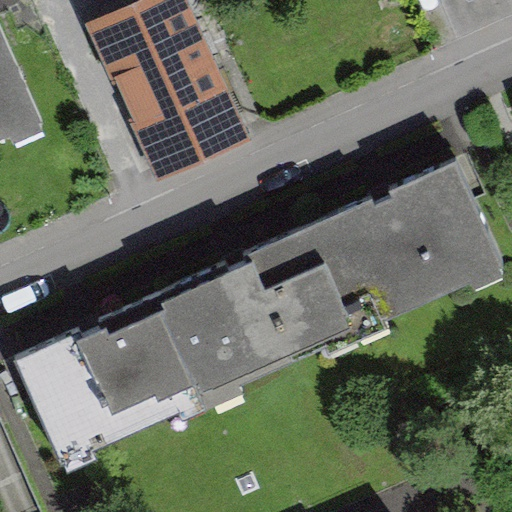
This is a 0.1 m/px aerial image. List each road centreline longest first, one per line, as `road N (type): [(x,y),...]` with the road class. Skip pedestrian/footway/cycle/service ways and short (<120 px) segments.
road 1 (residential): [(511,69),(0,299)]
road 2 (unknown): [(49,0),(144,192)]
